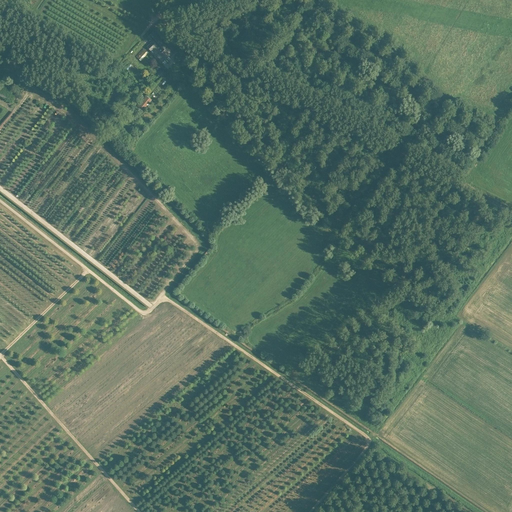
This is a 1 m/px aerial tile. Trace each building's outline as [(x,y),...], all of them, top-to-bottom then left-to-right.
[(147,47),(151,52),(154,49),(165,61),(172,54),(167,48),(153,32),(147,37),(152,42),(147,47)] [(144,49),(136,57),(140,60),(141,61),(148,53),(147,52),(144,49)] [(157,71),(157,74),(160,76),(163,76),(165,74),(166,71),(163,68),(160,68),(157,71)] [(0,86),(0,95),(11,102),(15,96),(0,86)] [(146,96),(137,108),(142,112),(152,100),(146,96)]
